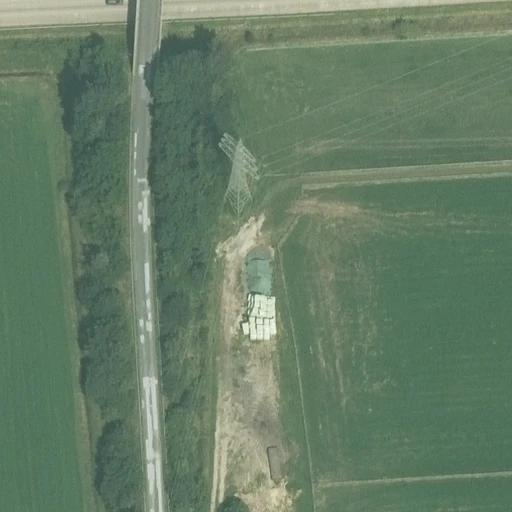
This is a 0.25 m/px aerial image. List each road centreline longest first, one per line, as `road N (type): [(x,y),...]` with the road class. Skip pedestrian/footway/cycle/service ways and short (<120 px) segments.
road 1 (residential): [(150,0),(146,179),(163,511)]
road 2 (motorway): [(0,9),(158,0)]
